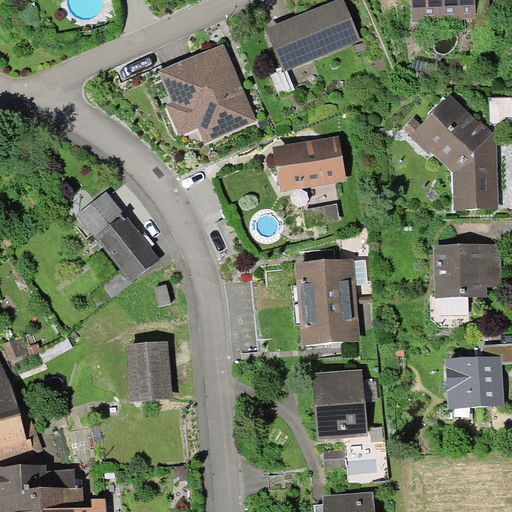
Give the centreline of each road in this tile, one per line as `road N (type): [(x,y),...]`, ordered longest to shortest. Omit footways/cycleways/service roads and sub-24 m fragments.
road 1 (residential): [(37,110),(113,145),(159,183),(202,256),(225,511)]
road 2 (residential): [(235,0),(90,63),(57,82),(37,110)]
